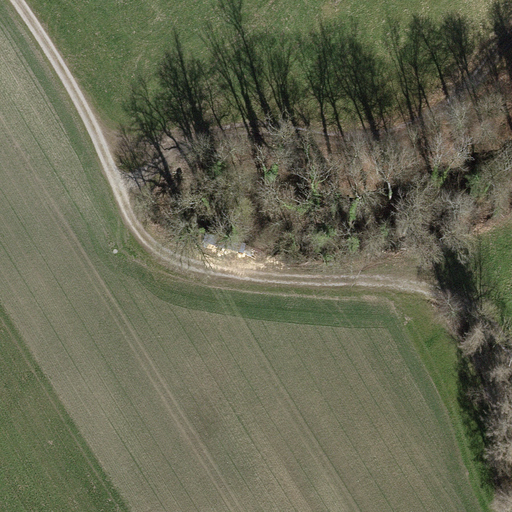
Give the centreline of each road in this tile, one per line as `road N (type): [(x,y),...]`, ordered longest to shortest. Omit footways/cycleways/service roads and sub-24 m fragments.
road 1 (track): [(124,181),(154,247),(235,270),(449,294),(485,310),(511,357)]
road 2 (track): [(124,181),(212,145),(293,135),(380,143),(442,114),(511,44)]
road 3 (track): [(17,0),(124,181)]
